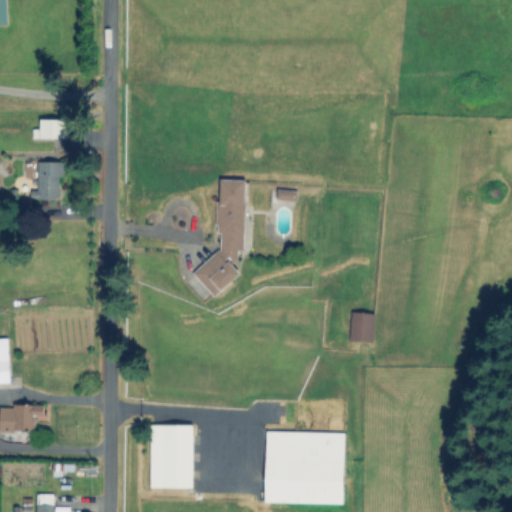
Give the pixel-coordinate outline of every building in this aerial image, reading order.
[(0,0),(9,0),(9,26),(0,26),(0,0)] [(64,119),(64,137),(41,137),(41,119),(64,119)] [(65,162),(65,177),(59,177),(59,192),(58,192),(58,198),(33,198),(33,191),(39,191),(39,162),(65,162)] [(247,181),(243,253),(237,252),(236,265),(241,272),(214,296),(193,271),(221,248),(222,232),(218,232),(217,201),(224,201),(225,180),(247,181)] [(296,200),(297,189),(276,188),(275,199),(296,200)] [(349,340),(372,341),(373,312),(349,311),(349,340)] [(13,383),(0,383),(0,338),(9,338),(13,383)] [(48,407),(48,417),(36,417),(35,430),(0,430),(0,410),(18,410),(18,401),(36,401),(36,407),(48,407)] [(148,486),(191,487),(192,424),(149,424),(148,486)] [(263,501),(342,503),(343,432),(265,430),(263,501)] [(56,495),(55,511),(37,511),(38,495),(56,495)]
